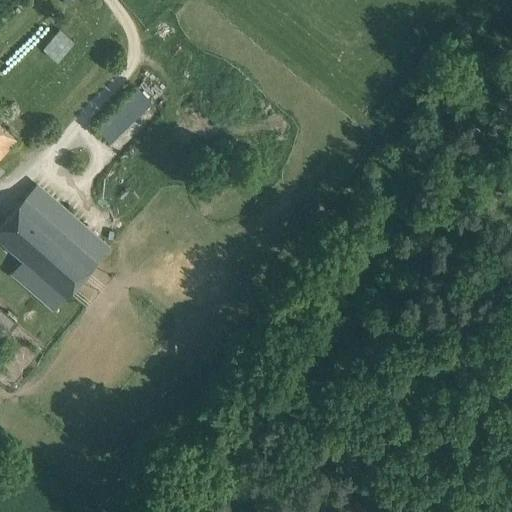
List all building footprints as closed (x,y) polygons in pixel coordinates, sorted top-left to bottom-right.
[(60,25),(42,45),(57,58),(75,37),(60,25)] [(136,91),(99,127),(114,141),(151,106),(136,91)] [(0,156),(17,137),(0,123),(0,156)] [(40,181),(26,196),(98,260),(112,244),(40,181)] [(98,260),(26,196),(0,225),(0,238),(13,250),(52,285),(66,296),(98,260)] [(52,285),(13,250),(0,265),(0,266),(7,272),(39,299),(52,285)] [(118,276),(98,260),(66,296),(85,313),(118,276)] [(0,281),(0,306),(19,322),(39,299),(7,272),(0,281)] [(0,343),(4,338),(19,322),(0,306),(0,343)]
